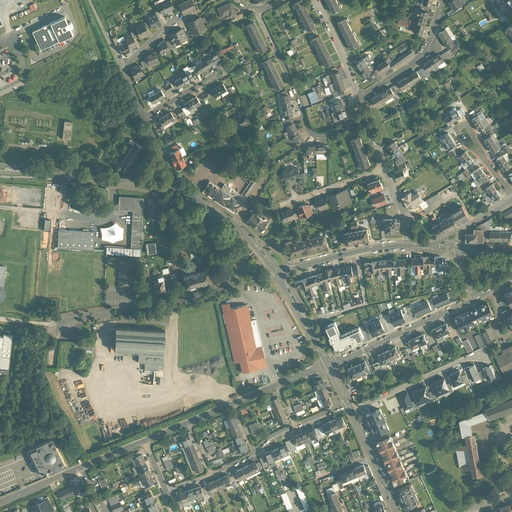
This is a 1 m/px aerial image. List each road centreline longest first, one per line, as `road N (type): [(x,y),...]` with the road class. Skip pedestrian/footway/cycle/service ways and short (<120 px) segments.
road 1 (residential): [(63,325),(278,274)]
road 2 (residential): [(347,403),(282,431),(229,467),(166,490)]
road 3 (residential): [(144,441),(328,363)]
road 4 (residential): [(258,9),(310,131),(323,135),(365,120)]
road 5 (tertiary): [(169,186),(0,170)]
road 6 (residential): [(328,363),(474,298)]
road 7 (tertiary): [(278,274),(218,212),(169,186)]
road 8 (residential): [(351,412),(476,353)]
road 9 (residential): [(442,0),(417,59),(358,99)]
road 10 (residential): [(406,247),(278,274)]
road 11 (residential): [(144,118),(121,68),(174,21)]
